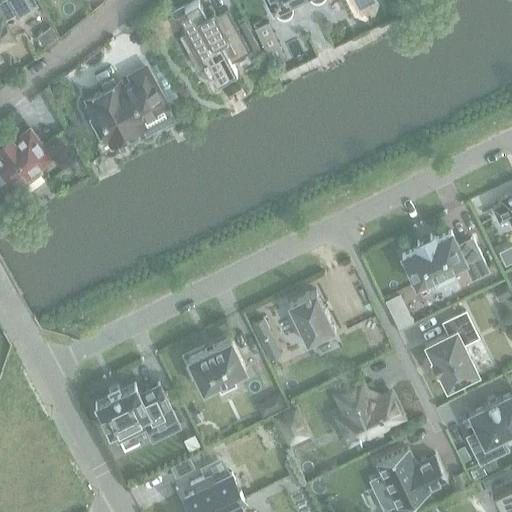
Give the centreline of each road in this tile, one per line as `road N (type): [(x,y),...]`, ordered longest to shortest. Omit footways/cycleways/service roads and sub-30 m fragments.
road 1 (residential): [(45,369),(340,223)]
road 2 (residential): [(340,223),(436,420)]
road 3 (residential): [(340,223),(511,142)]
road 4 (residential): [(0,103),(130,0)]
road 5 (residential): [(122,511),(45,369)]
